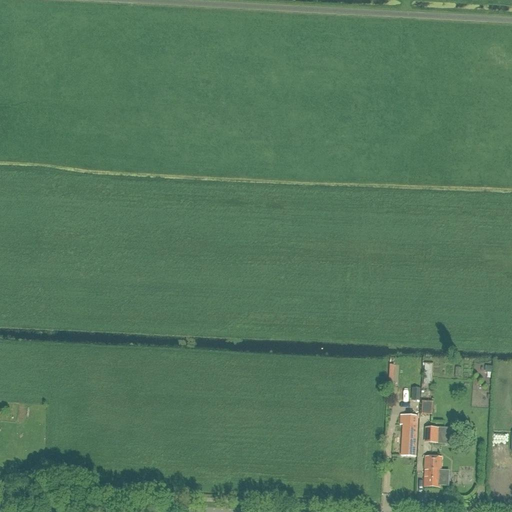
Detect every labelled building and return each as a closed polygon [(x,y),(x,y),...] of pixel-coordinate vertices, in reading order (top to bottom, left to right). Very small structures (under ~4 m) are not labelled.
[(423,385),(431,385),(433,365),(424,364),(423,385)] [(421,415),(431,415),(432,403),(422,402),(421,415)] [(403,425),(401,457),(415,457),(417,426),(415,426),(415,417),(405,416),(404,425),(403,425)] [(442,429),(425,428),(424,444),(442,445),(442,429)] [(424,488),(440,489),(441,458),(425,458),(424,488)]
